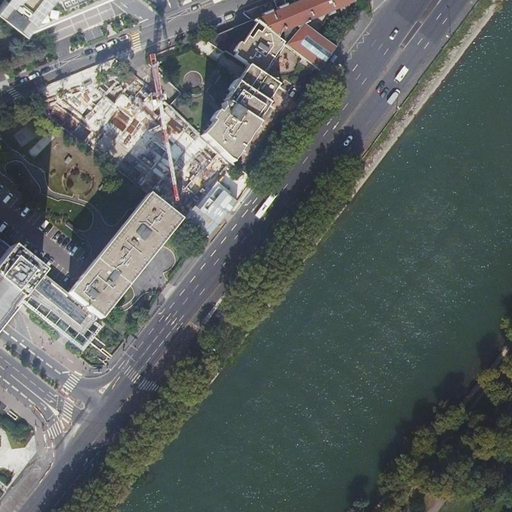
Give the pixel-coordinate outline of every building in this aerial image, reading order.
[(85,9),(106,0),(0,0),(0,13),(26,34),(85,9)] [(274,36),(286,45),(320,71),(335,48),(335,47),(317,33),(303,23),(327,13),(331,11),(341,8),(352,3),(350,0),(293,0),(295,3),(286,6),(283,0),(273,0),(277,10),(261,17),(257,7),(244,13),(253,20),(274,36)] [(352,3),(341,8),(344,14),(352,3)] [(263,78),(286,45),(274,36),(253,20),(207,39),(223,50),(248,67),(226,100),(224,102),(225,104),(221,106),(222,111),(214,121),(208,130),(201,137),(227,162),(254,123),(252,121),(276,86),(274,85),(263,78)] [(6,172),(4,175),(13,182),(15,179),(6,172)] [(97,260),(94,259),(70,289),(67,293),(68,293),(97,317),(177,217),(149,195),(97,260)] [(67,222),(65,225),(74,231),(76,229),(67,222)] [(0,238),(0,325),(13,309),(17,305),(22,299),(49,310),(82,336),(97,317),(68,293),(67,293),(57,284),(43,273),(11,248),(5,242),(0,238)]
